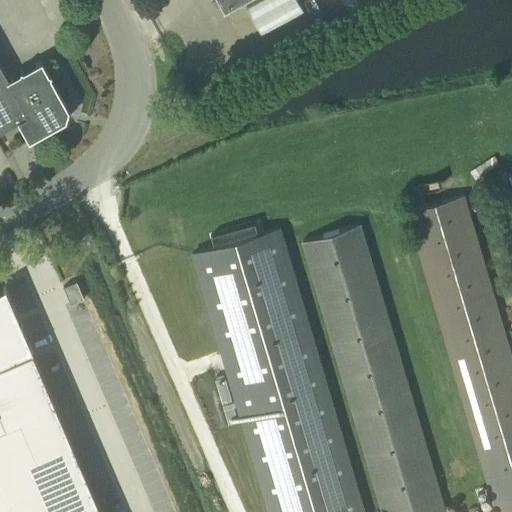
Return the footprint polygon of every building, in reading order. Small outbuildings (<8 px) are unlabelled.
[(218,0),(224,10),(242,0),(218,0)] [(29,140),(33,137),(65,119),(66,118),(67,118),(69,117),(70,112),(69,110),(68,109),(68,108),(61,95),(62,92),(59,92),(50,76),(51,73),(49,72),(41,60),(8,78),(0,63),(0,130),(18,120),(29,140)] [(496,511),(511,511),(511,358),(463,194),(407,210),(496,511)] [(461,511),(460,509),(449,511),(446,511),(361,223),(301,241),(380,511),(461,511)] [(359,511),(276,229),(189,255),(264,511),(359,511)] [(76,280),(63,286),(70,303),(84,297),(76,280)] [(0,511),(101,511),(5,286),(0,288),(0,511)]
